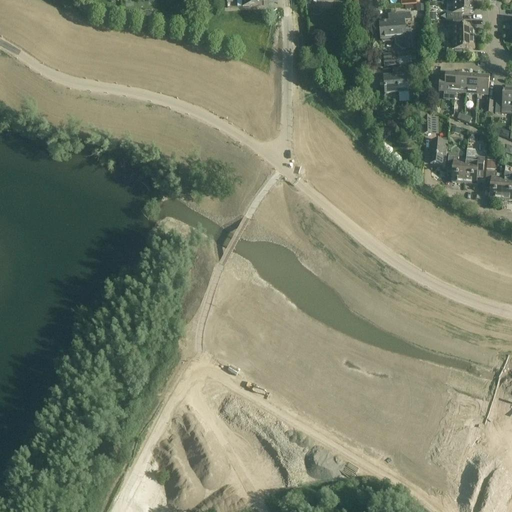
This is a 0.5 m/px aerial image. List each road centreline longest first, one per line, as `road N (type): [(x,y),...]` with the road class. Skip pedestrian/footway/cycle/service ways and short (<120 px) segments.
road 1 (unclassified): [(0,43),(71,83),(197,112),(279,163)]
road 2 (unclassified): [(511,312),(399,264),(284,167)]
road 3 (track): [(199,325),(191,376),(204,418),(262,511)]
road 4 (residential): [(279,163),(285,0)]
